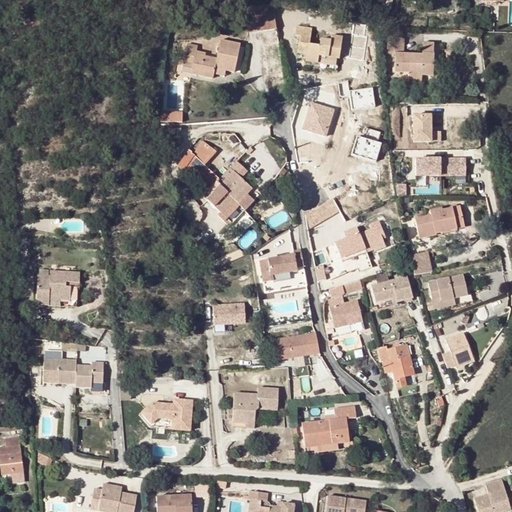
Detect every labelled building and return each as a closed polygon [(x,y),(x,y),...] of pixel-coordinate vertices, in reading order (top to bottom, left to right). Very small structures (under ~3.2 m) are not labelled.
[(264,18),(257,19),(258,29),(265,28),(265,30),(273,28),(270,11),(264,12),(264,18)] [(312,29),(297,27),(295,35),(300,36),(297,53),(307,54),(306,61),(317,63),(318,56),(338,60),(342,37),(331,35),(330,40),(321,39),(320,47),(309,45),(312,29)] [(403,39),(404,28),(394,28),(394,38),(403,39)] [(404,39),(403,39),(394,38),(388,38),(387,54),(396,54),(395,73),(410,73),(409,85),(422,86),(422,76),(433,76),(434,43),(424,43),(423,54),(403,53),(404,39)] [(188,44),(184,62),(194,64),(192,74),(212,79),(214,74),(224,76),(225,71),(234,73),(240,45),(221,40),(216,59),(205,57),(206,53),(197,51),(198,46),(188,44)] [(182,111),(162,111),(161,121),(182,122),(182,111)] [(441,131),(431,131),(431,113),(410,113),(410,142),(441,142),(441,131)] [(181,128),(162,127),(162,141),(180,141),(181,128)] [(216,152),(203,143),(186,169),(200,182),(208,190),(212,187),(216,191),(213,194),(207,201),(221,213),(233,200),(238,204),(247,194),(251,189),(252,188),(233,172),(224,181),(221,178),(205,165),(216,152)] [(455,176),(455,183),(465,183),(465,157),(414,157),(414,176),(455,176)] [(235,161),(221,178),(224,181),(233,172),(239,165),(235,161)] [(394,177),(392,162),(385,164),(387,178),(394,177)] [(416,185),(426,184),(425,176),(416,177),(416,185)] [(255,200),(247,194),(238,204),(245,211),(255,200)] [(431,215),(414,218),(419,239),(435,235),(435,234),(434,229),(454,225),(455,229),(464,227),(459,207),(442,211),(441,208),(430,210),(431,215)] [(235,222),(243,212),(238,208),(230,218),(235,222)] [(309,212),(305,214),(308,235),(316,231),(309,212)] [(384,245),(381,238),(380,233),(383,232),(379,221),(369,224),(371,229),(359,233),(356,227),(344,232),(346,238),(342,239),(334,242),(338,252),(349,248),(353,257),(358,254),(384,245)] [(435,234),(455,229),(454,225),(434,229),(435,234)] [(342,261),(353,257),(349,248),(338,252),(340,259),(341,261),(342,261)] [(259,261),(263,282),(273,280),(272,275),(296,270),(296,267),(303,265),(300,249),(292,251),(293,254),(259,261)] [(427,251),(409,255),(412,266),(414,276),(431,272),(427,251)] [(342,261),(346,271),(356,267),(358,271),(364,269),(358,254),(353,257),(342,261)] [(340,259),(335,262),(341,273),(346,271),(342,261),(341,261),(340,259)] [(329,279),(341,273),(335,262),(329,265),(331,268),(325,271),(329,279)] [(42,302),(55,303),(55,297),(76,299),(77,285),(73,285),(74,281),(84,282),(86,282),(86,272),(56,269),(56,274),(44,273),(42,302)] [(370,279),(369,279),(373,295),(392,289),(393,289),(395,294),(411,289),(404,269),(370,279)] [(305,274),(297,276),(299,286),(307,285),(305,274)] [(433,308),(469,301),(468,293),(464,275),(429,283),(433,308)] [(273,283),(275,291),(299,286),(297,276),(275,280),(273,283)] [(82,305),(84,282),(74,281),(73,285),(77,285),(76,299),(55,297),(55,303),(82,305)] [(361,281),(343,286),(345,295),(363,290),(361,281)] [(392,289),(373,295),(375,303),(395,297),(392,289)] [(358,301),(347,304),(339,307),(333,308),(336,323),(338,329),(363,322),(358,301)] [(214,305),(215,325),(244,323),(243,304),(214,305)] [(365,328),(363,322),(338,329),(338,332),(339,335),(365,328)] [(338,329),(336,323),(328,325),(331,334),(338,332),(338,329)] [(319,353),(315,332),(272,340),(275,360),(319,353)] [(472,332),(447,340),(451,352),(443,355),(445,362),(448,369),(463,363),(481,357),(472,332)] [(394,348),(388,350),(390,360),(397,388),(406,386),(404,377),(414,374),(407,345),(400,346),(400,343),(393,345),(394,348)] [(390,360),(388,350),(394,348),(393,345),(390,345),(387,346),(377,350),(381,362),(390,360)] [(73,386),(89,388),(90,379),(100,380),(102,363),(93,362),(93,365),(76,364),(76,358),(45,356),(42,373),(56,374),(55,381),(72,383),(73,386)] [(481,357),(463,363),(464,367),(482,360),(481,357)] [(90,379),(89,388),(89,391),(99,392),(100,380),(90,379)] [(131,401),(129,382),(119,382),(121,402),(131,401)] [(233,390),(230,419),(244,421),(245,417),(249,417),(250,408),(250,405),(257,404),(258,407),(277,408),(279,387),(257,386),(257,392),(250,391),(250,395),(243,394),(243,391),(233,390)] [(8,396),(0,396),(0,404),(9,404),(8,396)] [(192,398),(178,398),(178,404),(172,404),(153,403),(138,416),(149,427),(191,429),(192,398)] [(304,447),(313,446),(339,443),(349,442),(346,418),(355,417),(353,406),(333,408),(334,414),(334,420),(324,421),(302,423),(304,447)] [(244,421),(230,419),(230,424),(249,426),(249,417),(245,417),(244,421)] [(19,436),(6,438),(7,446),(0,446),(0,452),(3,475),(13,474),(14,482),(24,481),(19,436)] [(339,443),(313,446),(314,452),(339,449),(339,443)] [(123,481),(104,479),(104,486),(96,485),(94,501),(102,501),(102,500),(120,502),(120,508),(136,510),(139,489),(122,487),(123,481)] [(489,495),(475,499),(478,511),(505,511),(511,510),(503,481),(487,485),(489,495)] [(246,499),(248,499),(258,500),(256,511),(290,511),(291,505),(280,504),(280,506),(268,505),(264,501),(265,492),(247,491),(246,499)] [(192,511),(192,495),(157,496),(156,511),(192,511)] [(326,495),(324,511),(363,511),(365,501),(326,495)] [(248,499),(246,511),(256,511),(258,500),(248,499)] [(102,501),(94,501),(93,506),(120,508),(120,502),(102,500),(102,501)]
